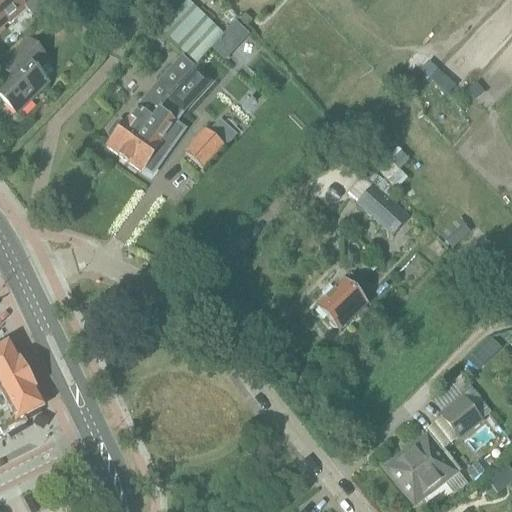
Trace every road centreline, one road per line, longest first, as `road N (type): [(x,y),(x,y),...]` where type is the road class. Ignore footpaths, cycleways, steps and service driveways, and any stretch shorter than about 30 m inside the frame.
road 1 (residential): [(360,511),(195,308),(97,260),(20,277)]
road 2 (tertiary): [(96,432),(20,277)]
